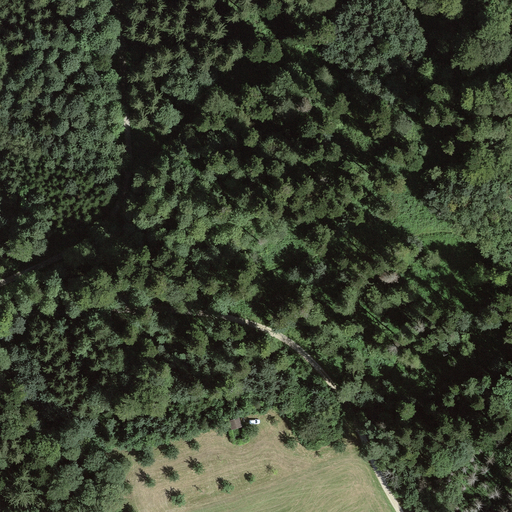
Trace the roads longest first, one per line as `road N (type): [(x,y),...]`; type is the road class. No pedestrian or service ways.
road 1 (track): [(401,511),(339,391),(297,341),(256,314),(0,314)]
road 2 (track): [(0,287),(100,233),(116,210),(126,122),(118,20)]
